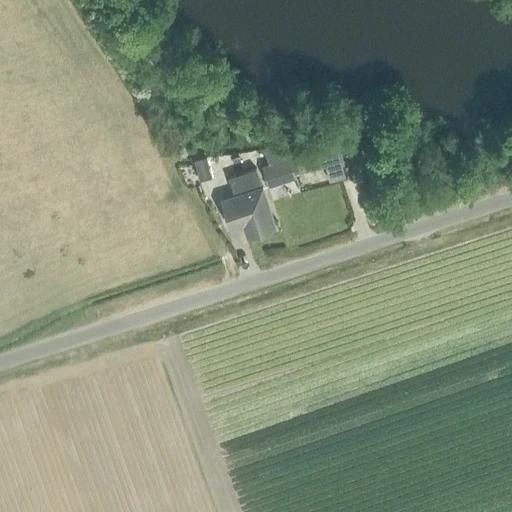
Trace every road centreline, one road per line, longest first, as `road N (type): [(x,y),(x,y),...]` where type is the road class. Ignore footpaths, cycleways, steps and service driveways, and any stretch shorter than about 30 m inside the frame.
road 1 (unclassified): [(0,362),(511,198)]
road 2 (unknown): [(511,190),(491,170),(427,160),(390,140),(254,118),(179,72),(116,0)]
